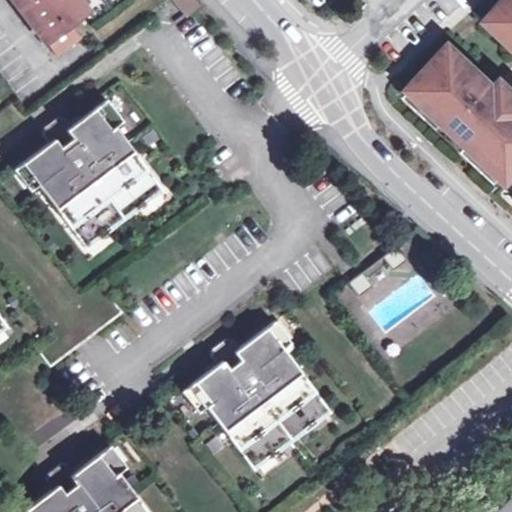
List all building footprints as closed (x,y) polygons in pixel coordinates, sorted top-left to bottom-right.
[(10,0),(44,42),(87,9),(78,0),(10,0)] [(188,0),(172,0),(185,14),(194,6),(188,0)] [(511,0),(501,0),(484,19),(511,44),(511,0)] [(506,180),(511,173),(511,89),(509,87),(503,95),(494,86),(448,44),(407,88),(506,180)] [(494,86),(503,95),(509,87),(500,79),(494,86)] [(21,163),(37,184),(83,246),(160,187),(113,126),(121,120),(104,99),(70,125),(65,119),(56,118),(44,127),(44,137),(48,142),(21,163)] [(121,312),(28,190),(12,169),(0,153),(0,327),(4,325),(0,319),(0,301),(50,366),(121,312)] [(37,184),(21,163),(12,169),(28,190),(37,184)] [(404,258),(394,245),(379,256),(389,269),(404,258)] [(369,285),(359,272),(346,282),(356,295),(369,285)] [(273,317),(264,324),(281,346),(290,339),(273,317)] [(328,407),(281,346),(264,324),(239,344),(232,336),(226,335),(213,346),(212,354),(218,360),(223,368),(216,374),(210,366),(180,390),(196,412),(205,406),(252,466),(328,407)] [(223,368),(218,360),(210,366),(216,374),(223,368)] [(26,509),(27,511),(149,511),(119,472),(127,466),(110,444),(83,465),(89,474),(76,484),(70,474),(74,471),(69,463),(60,461),(48,471),(47,479),(54,488),(26,509)] [(89,474),(83,465),(74,471),(70,474),(76,484),(89,474)] [(511,511),(511,495),(494,511),(511,511)]
